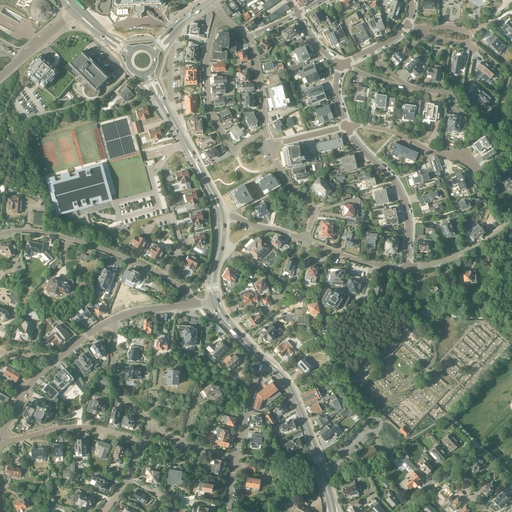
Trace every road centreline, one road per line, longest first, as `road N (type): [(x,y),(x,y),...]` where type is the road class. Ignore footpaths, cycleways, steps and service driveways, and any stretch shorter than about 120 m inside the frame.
road 1 (residential): [(196,304),(162,275),(117,254),(51,234),(0,233)]
road 2 (secondary): [(332,511),(299,409),(265,362)]
road 3 (residential): [(406,267),(403,200),(346,125)]
road 4 (residential): [(0,441),(80,427),(142,443)]
road 5 (residential): [(232,149),(207,105),(205,61),(220,13)]
road 6 (residential): [(475,166),(383,128),(346,125)]
road 7 (secondary): [(161,100),(220,216)]
road 8 (residential): [(153,424),(120,395),(110,320)]
